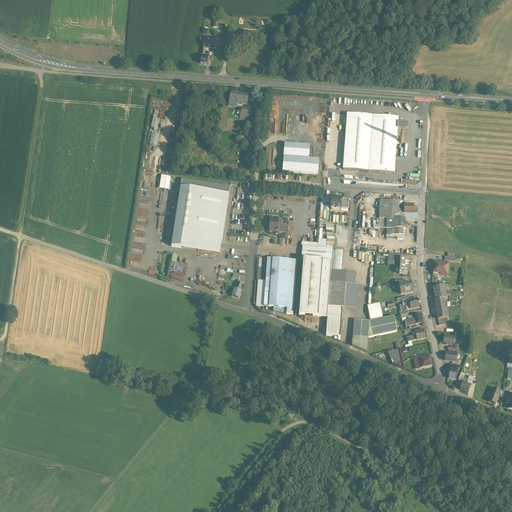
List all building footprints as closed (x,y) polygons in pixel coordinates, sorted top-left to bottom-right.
[(204,61),(201,60),(200,68),(207,69),(208,63),(208,61),(206,61),(204,61)] [(248,100),(232,97),(229,110),(235,111),(236,106),(246,108),(248,100)] [(250,114),(242,112),(240,122),(248,124),(250,114)] [(372,119),(347,117),(343,172),(368,174),(372,119)] [(398,121),(372,119),(368,174),(393,176),(397,132),(397,126),(398,121)] [(284,147),(283,175),(317,177),(318,163),(308,162),(308,149),(284,147)] [(171,179),(159,178),(158,191),(171,192),(171,179)] [(230,189),(182,182),(180,189),(229,197),(230,189)] [(229,197),(180,189),(174,231),(222,239),(229,197)] [(330,201),(322,200),(321,213),(329,213),(330,201)] [(342,201),(331,200),(331,210),(341,211),(342,202),(342,201)] [(404,204),(379,203),(379,220),(379,221),(386,221),(404,222),(404,216),(404,208),(404,204)] [(404,208),(404,216),(412,217),(413,209),(412,209),(410,208),(404,208)] [(412,217),(404,216),(404,222),(405,222),(405,223),(417,224),(417,217),(413,212),(413,209),(412,217)] [(336,217),(335,224),(344,226),(345,219),(336,217)] [(286,223),(271,221),(269,233),(285,235),(286,223)] [(386,221),(379,221),(378,230),(386,231),(386,221)] [(404,222),(386,221),(386,231),(403,231),(405,231),(405,223),(405,222),(404,222)] [(222,239),(174,231),(171,249),(219,256),(222,239)] [(326,242),(318,241),(318,249),(326,250),(326,242)] [(317,245),(302,244),(301,260),(303,261),(331,263),(332,250),(326,250),(318,249),(317,249),(317,245)] [(343,253),(334,252),(334,251),(332,250),(331,263),(331,272),(341,273),(343,253)] [(408,261),(400,260),(399,276),(407,276),(408,261)] [(331,272),(331,263),(303,261),(298,317),(327,319),(328,308),(330,284),(331,272)] [(267,262),(263,310),(286,312),(286,318),(292,318),(294,288),(272,286),(272,283),(270,283),(272,262),(267,262)] [(295,264),(272,262),(270,283),(272,283),(272,286),(294,288),(296,266),(295,264)] [(448,265),(434,264),(433,277),(447,279),(448,265)] [(356,274),(341,273),(331,272),(330,284),(332,284),(335,284),(355,286),(356,274)] [(355,286),(335,284),(334,291),(333,309),(343,309),(357,311),(359,286),(355,286)] [(411,284),(403,286),(402,284),(398,285),(400,297),(413,294),(411,284)] [(439,288),(433,289),(435,302),(444,300),(446,300),(444,287),(439,288)] [(235,291),(232,298),(238,300),(241,293),(240,293),(235,291)] [(444,300),(435,302),(438,321),(447,319),(444,300)] [(417,301),(408,302),(409,306),(405,307),(406,312),(410,311),(419,309),(417,301)] [(333,309),(328,308),(327,319),(325,337),(340,338),(343,309),(333,309)] [(418,315),(415,316),(415,317),(412,318),(413,321),(405,323),(406,328),(408,328),(422,325),(420,316),(418,316),(418,315)] [(394,317),(369,323),(354,321),(352,347),(367,354),(368,339),(397,333),(394,317)] [(424,331),(415,333),(415,334),(416,337),(414,338),(414,342),(417,341),(417,342),(426,340),(424,331)] [(453,338),(444,337),(443,345),(447,345),(447,347),(452,347),(453,338)] [(397,350),(386,353),(389,360),(394,358),(395,362),(399,361),(397,350)] [(456,356),(448,355),(445,355),(445,362),(455,363),(456,356)] [(429,356),(413,359),(416,371),(432,367),(429,356)] [(457,369),(450,369),(448,379),(455,380),(457,369)] [(466,385),(463,384),(460,391),(468,394),(471,387),(470,387),(472,383),(472,382),(468,381),(466,385)] [(500,392),(493,389),(491,395),(498,398),(500,392)] [(491,395),(488,403),(495,406),(498,398),(491,395)]
